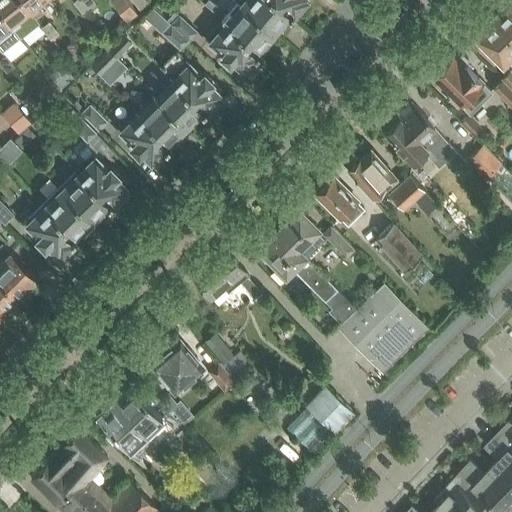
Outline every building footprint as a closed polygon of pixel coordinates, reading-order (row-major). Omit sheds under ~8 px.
[(0,0),(0,12),(12,27),(31,12),(21,0),(0,0)] [(39,5),(46,0),(21,0),(31,12),(35,17),(44,10),(39,5)] [(81,11),(87,7),(81,0),(75,0),(74,2),(81,11)] [(125,20),(136,11),(127,0),(111,0),(110,1),(125,20)] [(132,0),(139,9),(149,2),(147,0),(132,0)] [(213,11),(218,6),(210,0),(205,0),(203,2),(213,11)] [(274,28),(289,10),(276,0),(245,0),(243,3),(274,28)] [(276,0),(289,10),(290,9),(293,11),(302,0),(276,0)] [(511,4),(508,0),(505,0),(500,6),(496,6),(491,11),(491,15),(490,16),(511,38),(511,4)] [(258,47),(274,28),(243,3),(233,14),(228,10),(222,18),(258,47)] [(153,6),(144,15),(162,32),(171,23),(167,18),(153,6)] [(189,39),(196,31),(174,10),(167,18),(171,23),(189,39)] [(0,36),(12,27),(0,12),(0,36)] [(501,62),(511,51),(511,38),(490,16),(484,22),(480,22),(475,27),(475,31),(473,33),(501,62)] [(254,51),(258,47),(222,18),(221,18),(226,22),(211,39),(223,49),(220,53),(229,61),(233,57),(243,66),(244,64),(247,66),(257,54),(254,51)] [(42,27),(50,36),(56,31),(49,22),(42,27)] [(180,48),(189,39),(171,23),(162,32),(180,48)] [(108,47),(118,57),(132,42),(123,33),(108,47)] [(100,74),(118,57),(108,47),(90,65),(100,74)] [(200,74),(189,63),(191,61),(178,47),(160,65),(173,79),(202,107),(204,106),(206,108),(218,97),(215,94),(217,92),(208,83),(212,79),(203,71),(200,74)] [(470,112),(491,90),(453,52),(442,63),(438,63),(433,68),(433,73),(431,75),(460,103),(470,112)] [(0,63),(6,71),(12,66),(5,56),(0,59),(0,63)] [(63,63),(50,74),(61,86),(73,75),(63,63)] [(511,72),(510,70),(502,78),(511,88),(511,72)] [(511,88),(502,78),(493,88),(510,105),(511,103),(511,88)] [(60,87),(53,79),(40,90),(48,98),(60,87)] [(185,124),(202,107),(173,79),(156,95),(185,124)] [(168,141),(185,124),(156,95),(139,112),(168,141)] [(98,127),(106,119),(89,102),(81,111),(98,127)] [(412,163),(424,152),(438,167),(456,150),(415,104),(414,105),(411,102),(383,127),(386,130),(384,132),(412,163)] [(2,112),(16,130),(27,120),(14,103),(2,112)] [(72,108),(64,116),(70,123),(87,140),(95,131),(79,114),(72,108)] [(164,144),(168,141),(139,112),(122,129),(133,140),(130,143),(138,152),(142,149),(150,157),(152,156),(155,159),(167,147),(164,144)] [(469,112),(460,121),(470,132),(479,123),(469,112)] [(28,126),(14,139),(22,147),(36,133),(28,126)] [(104,161),(103,162),(87,144),(78,153),(83,158),(74,167),(79,172),(107,200),(110,198),(113,201),(125,189),(121,186),(123,184),(118,178),(121,175),(109,163),(107,164),(104,161)] [(487,176),(501,164),(483,145),(470,157),(487,176)] [(402,207),(413,198),(427,214),(428,212),(442,228),(452,220),(409,172),(399,180),(371,148),(361,157),(361,156),(360,157),(354,155),(347,161),(348,167),(347,168),(372,196),(384,186),(402,207)] [(90,217),(107,200),(79,172),(62,188),(90,217)] [(347,224),(364,206),(332,175),(325,182),(321,182),(316,187),(316,190),(315,192),(330,207),(330,211),(335,215),(338,215),(347,224)] [(73,234),(90,217),(62,188),(45,206),(73,234)] [(0,216),(5,222),(13,213),(0,199),(0,216)] [(330,224),(322,232),(295,204),(284,214),(288,218),(277,229),(297,248),(306,256),(326,236),(346,257),(354,248),(330,224)] [(70,237),(73,234),(45,206),(28,222),(39,233),(36,236),(44,245),(48,242),(57,251),(59,249),(61,252),(73,240),(70,237)] [(404,271),(421,255),(392,223),(375,238),(404,271)] [(297,248),(277,229),(269,237),(267,236),(260,242),(262,244),(259,247),(277,265),(274,269),(285,280),(297,267),(300,270),(297,273),(324,300),(337,288),(306,256),(297,248)] [(0,278),(17,295),(36,277),(1,242),(0,243),(0,278)] [(254,296),(261,290),(225,247),(192,273),(211,297),(224,287),(228,292),(241,281),(254,296)] [(0,278),(0,312),(17,295),(0,278)] [(341,322),(337,325),(382,372),(428,327),(384,281),(356,307),(341,322)] [(344,295),(329,310),(341,322),(356,307),(344,295)] [(218,361),(234,380),(251,365),(239,350),(232,355),(214,332),(202,341),(218,361)] [(161,373),(174,389),(174,388),(179,394),(192,383),(187,377),(201,366),(195,358),(197,357),(188,345),(186,347),(179,340),(164,353),(163,352),(157,354),(153,360),(154,361),(152,362),(154,365),(149,369),(156,377),(161,373)] [(223,389),(234,380),(218,361),(207,370),(223,389)] [(237,398),(256,381),(247,371),(228,388),(237,398)] [(112,395),(144,430),(161,414),(129,379),(112,395)] [(354,412),(340,399),(347,393),(335,381),(328,387),(325,384),(306,404),(307,406),(334,432),(354,412)] [(169,393),(163,399),(170,407),(183,423),(193,414),(180,398),(176,401),(169,393)] [(128,446),(144,430),(112,395),(96,411),(128,446)] [(314,453),(334,432),(307,406),(287,428),(314,453)] [(511,433),(504,425),(486,443),(499,456),(492,464),(511,483),(511,433)] [(95,468),(107,455),(76,427),(63,441),(76,453),(68,462),(71,465),(79,456),(83,460),(84,458),(95,468)] [(68,511),(95,511),(102,503),(64,466),(68,462),(76,453),(63,441),(31,476),(55,501),(56,500),(68,511)] [(87,476),(95,468),(84,458),(83,460),(79,456),(71,465),(68,462),(64,466),(102,503),(108,496),(87,476)] [(511,511),(511,483),(492,464),(484,472),(471,459),(454,477),(490,511),(511,511)] [(490,511),(454,477),(436,496),(441,500),(433,508),(437,511),(490,511)] [(108,496),(102,503),(95,511),(164,511),(163,511),(161,511),(129,482),(113,500),(108,496)] [(252,511),(257,507),(246,497),(232,511),(252,511)] [(223,511),(213,501),(202,511),(223,511)]
